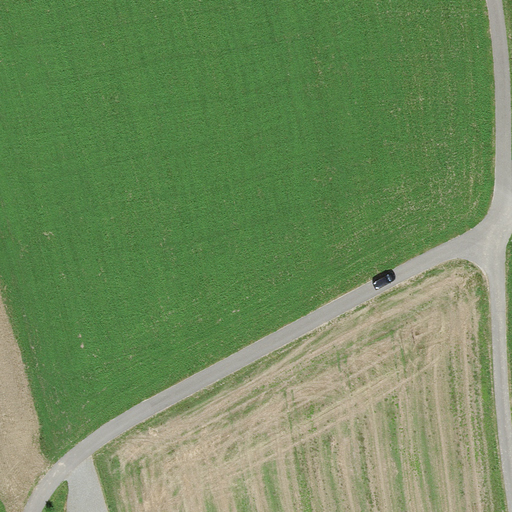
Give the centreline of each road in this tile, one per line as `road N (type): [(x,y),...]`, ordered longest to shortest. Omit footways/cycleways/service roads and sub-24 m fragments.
road 1 (unclassified): [(497,227),(144,398),(73,450),(43,511)]
road 2 (track): [(511,474),(499,383),(497,227)]
road 3 (track): [(497,227),(505,157),(494,0)]
